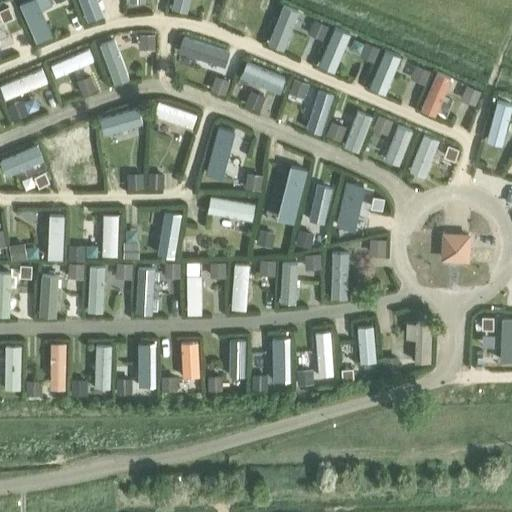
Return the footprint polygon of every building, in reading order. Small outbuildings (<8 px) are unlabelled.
[(50,33),(34,0),(24,0),(20,2),(36,39),(50,33)] [(99,10),(94,0),(79,0),(86,15),(99,10)] [(173,0),(171,7),(185,11),(187,0),(173,0)] [(228,0),(223,22),(235,24),(240,0),(228,0)] [(271,0),(261,0),(257,11),(272,16),(277,2),(271,0)] [(0,7),(0,10),(4,22),(19,17),(13,3),(0,7)] [(283,5),(268,42),(281,48),(296,10),(283,5)] [(314,19),(308,33),(322,39),(328,25),(314,19)] [(335,27),(318,64),(331,70),(348,32),(335,27)] [(139,33),(139,48),(154,49),(155,33),(139,33)] [(229,50),(183,35),(178,50),(224,65),(229,50)] [(98,44),(112,80),(123,76),(109,40),(98,44)] [(365,40),(359,55),(372,61),(379,47),(365,40)] [(88,48),(51,64),(55,75),(93,59),(88,48)] [(384,49),(368,87),(383,92),(398,55),(384,49)] [(286,77),(248,61),(242,75),(281,90),(286,77)] [(416,63),(410,77),(424,83),(430,69),(416,63)] [(42,67),(0,84),(5,98),(47,81),(42,67)] [(479,84),(481,69),(466,67),(464,82),(479,84)] [(436,71),(420,108),(435,114),(451,77),(436,71)] [(76,80),(82,94),(96,88),(91,74),(76,80)] [(225,94),(230,79),(215,75),(210,89),(225,94)] [(294,77),(289,92),(304,97),(308,82),(294,77)] [(467,84),(460,98),(474,104),(481,90),(467,84)] [(251,89),(245,103),(259,109),(265,95),(251,89)] [(318,89),(306,127),(320,131),(332,93),(318,89)] [(7,105),(13,119),(28,113),(22,99),(7,105)] [(196,113),(158,100),(153,113),(192,126),(196,113)] [(498,100),(487,139),(499,142),(509,104),(498,100)] [(140,105),(106,115),(109,129),(144,119),(140,105)] [(378,113),(373,127),(387,133),(392,119),(378,113)] [(340,139),(346,125),(332,120),(326,133),(340,139)] [(86,123),(49,140),(54,152),(92,136),(86,123)] [(218,125),(208,163),(232,169),(242,131),(218,125)] [(401,128),(388,161),(401,166),(414,133),(401,128)] [(424,133),(409,169),(424,175),(438,139),(424,133)] [(460,148),(446,142),(439,157),(453,163),(460,148)] [(37,143),(0,158),(0,160),(6,174),(44,158),(37,143)] [(55,154),(55,170),(66,170),(65,153),(55,154)] [(128,153),(128,170),(147,170),(147,153),(128,153)] [(291,165),(281,207),(296,211),(306,169),(291,165)] [(31,174),(37,189),(52,183),(46,168),(31,174)] [(85,173),(87,188),(103,186),(101,171),(85,173)] [(127,172),(127,187),(143,187),(142,171),(127,172)] [(148,171),(147,186),(163,187),(164,172),(148,171)] [(246,172),(244,186),(260,189),(262,174),(246,172)] [(325,173),(318,207),(329,210),(337,175),(325,173)] [(346,178),(337,220),(352,224),(361,181),(346,178)] [(165,211),(159,251),(174,253),(179,213),(165,211)] [(314,228),(317,215),(304,211),(300,224),(314,228)] [(49,213),(48,256),(62,257),(64,214),(49,213)] [(104,214),(102,253),(117,254),(118,214),(104,214)] [(349,224),(334,221),(331,236),(346,239),(349,224)] [(184,235),(199,236),(200,223),(184,222),(184,235)] [(13,223),(12,239),(29,239),(30,224),(13,223)] [(70,225),(71,239),(85,238),(85,224),(70,225)] [(298,228),(295,243),(310,246),(314,231),(298,228)] [(442,257),(466,258),(467,234),(444,233),(442,257)] [(255,235),(252,251),(268,254),(271,239),(255,235)] [(370,237),(369,252),(385,253),(385,238),(370,237)] [(198,239),(182,239),(182,255),(198,255),(198,239)] [(9,244),(11,259),(27,257),(24,241),(9,244)] [(138,241),(124,241),(123,256),(138,256),(138,241)] [(69,243),(68,258),(84,259),(84,243),(69,243)] [(327,280),(352,281),(353,249),(328,249),(327,280)] [(305,253),(306,268),(321,267),(320,252),(305,253)] [(260,258),(259,273),(275,274),(275,259),(260,258)] [(210,261),(210,276),(226,276),(225,260),(210,261)] [(21,261),(20,276),(35,277),(36,262),(21,261)] [(69,261),(67,276),(83,277),(84,262),(69,261)] [(116,261),(116,276),(132,277),(132,262),(116,261)] [(165,261),(165,276),(180,276),(180,261),(165,261)] [(234,262),(231,307),(245,308),(248,263),(234,262)] [(283,262),(280,303),(292,304),(295,263),(283,262)] [(0,264),(0,304),(6,305),(8,265),(0,264)] [(89,264),(87,302),(100,302),(103,265),(89,264)] [(138,264),(136,299),(150,300),(152,265),(138,264)] [(43,265),(40,306),(52,307),(55,266),(43,265)] [(187,274),(187,312),(201,312),(200,274),(187,274)] [(511,316),(477,314),(476,330),(492,330),(493,333),(501,333),(504,331),(511,331),(511,316)] [(417,318),(416,353),(430,353),(430,318),(417,318)] [(359,323),(363,361),(375,360),(371,322),(359,323)] [(315,331),(318,374),(333,373),(329,330),(315,331)] [(276,336),(277,372),(288,372),(288,336),(276,336)] [(233,339),(232,377),(244,377),(244,339),(233,339)] [(51,341),(50,387),(64,387),(65,342),(51,341)] [(181,342),(183,375),(199,374),(197,341),(181,342)] [(140,342),(140,386),(154,386),(154,342),(140,342)] [(98,343),(97,378),(109,378),(110,343),(98,343)] [(6,344),(5,389),(19,390),(20,344),(6,344)] [(470,348),(470,364),(485,364),(486,348),(470,348)] [(383,357),(384,372),(399,371),(398,356),(383,357)] [(341,364),(342,379),(357,378),(356,363),(341,364)] [(297,369),(298,384),(313,383),(312,368),(297,369)] [(252,373),(252,389),(267,389),(267,373),(252,373)] [(207,375),(207,390),(223,389),(222,374),(207,375)] [(161,375),(161,390),(177,390),(177,375),(161,375)] [(116,377),(116,392),(132,392),(132,377),(116,377)] [(71,378),(71,393),(87,394),(87,378),(71,378)] [(26,379),(26,394),(42,394),(42,379),(26,379)]
